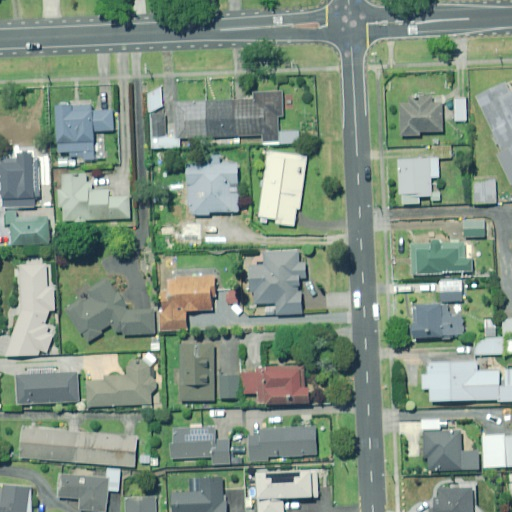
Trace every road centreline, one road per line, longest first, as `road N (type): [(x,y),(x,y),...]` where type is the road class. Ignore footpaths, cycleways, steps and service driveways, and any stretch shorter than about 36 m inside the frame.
road 1 (residential): [(350,19),(373,511)]
road 2 (residential): [(0,38),(350,19)]
road 3 (residential): [(511,18),(350,19)]
